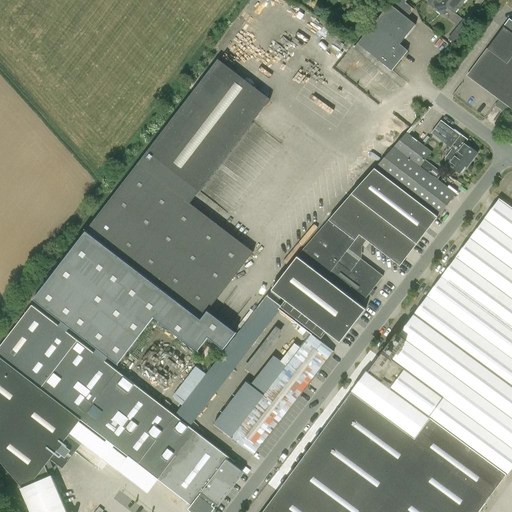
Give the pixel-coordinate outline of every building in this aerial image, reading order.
[(405,0),(393,0),(358,44),(392,71),(408,51),(400,44),(416,25),(407,18),(414,10),(405,3),(407,1),(405,0)] [(424,0),(428,3),(442,14),(447,7),(454,13),(464,0),(424,0)] [(511,20),(510,19),(509,19),(487,49),(470,72),(471,79),(494,95),(493,96),(499,100),(496,105),(509,115),(511,111),(511,20)] [(468,24),(463,20),(448,39),(453,43),(468,24)] [(223,349),(236,332),(208,310),(253,252),(190,203),(270,99),(218,59),(86,231),(80,239),(34,299),(118,364),(155,315),(199,349),(208,337),(223,349)] [(460,135),(441,121),(432,134),(450,148),(452,150),(448,155),(452,159),(448,165),(460,174),(468,162),(470,164),(478,154),(465,144),(468,140),(460,135)] [(406,132),(394,146),(428,173),(433,166),(425,160),(431,152),(406,132)] [(438,216),(456,194),(428,173),(394,146),(375,167),(382,173),(438,216)] [(438,217),(374,168),(329,220),(356,240),(360,235),(400,266),(438,217)] [(511,209),(500,200),(400,335),(397,333),(354,392),(415,437),(429,418),(506,474),(507,475),(506,474),(511,466),(511,209)] [(356,240),(329,220),(301,252),(364,300),(383,276),(361,259),(359,261),(347,251),(356,240)] [(297,256),(272,290),(340,342),(343,339),(341,337),(343,335),(351,328),(355,323),(359,313),(361,311),(363,312),(366,309),(297,256)] [(177,414),(191,424),(245,353),(280,306),(267,296),(232,343),(177,414)] [(117,372),(31,306),(0,346),(0,460),(23,488),(21,490),(31,511),(67,511),(52,475),(49,476),(45,466),(70,433),(103,458),(113,445),(193,507),(191,510),(192,511),(210,511),(215,506),(243,469),(117,372)] [(242,368),(249,373),(281,330),(274,325),(242,368)] [(231,437),(254,454),(334,351),(311,334),(264,395),(247,382),(214,425),(231,437)] [(266,362),(261,358),(248,373),(254,377),(266,362)] [(262,511),(478,511),(506,474),(429,418),(415,437),(354,392),(352,391),(320,435),(262,511)]
